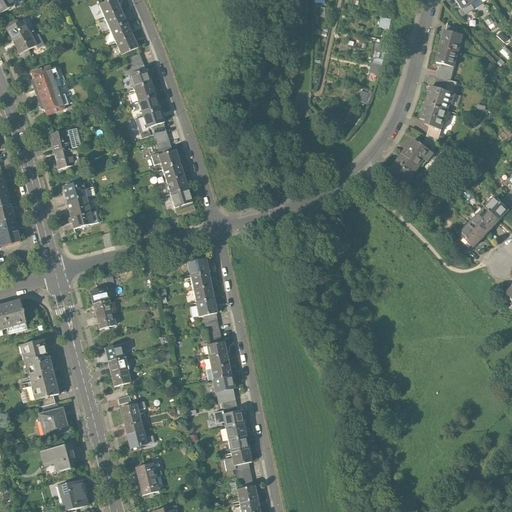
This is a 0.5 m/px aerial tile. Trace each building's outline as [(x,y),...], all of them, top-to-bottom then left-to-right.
[(21,0),(0,0),(0,3),(5,13),(23,3),(21,0)] [(111,0),(105,3),(111,15),(129,7),(126,0),(111,0)] [(129,7),(111,15),(116,28),(135,20),(129,7)] [(317,7),(317,16),(326,16),(326,7),(317,7)] [(382,16),(380,28),(390,29),(392,18),(382,16)] [(21,40),(40,32),(33,18),(15,26),(21,40)] [(135,20),(116,28),(122,41),(141,33),(135,20)] [(100,23),(104,32),(110,30),(107,21),(100,23)] [(452,26),(447,43),(465,48),(470,32),(452,26)] [(40,32),(21,40),(28,55),(46,47),(40,32)] [(141,33),(122,41),(127,54),(146,46),(141,33)] [(384,62),(389,45),(380,42),(372,70),(377,72),(378,65),(381,66),(382,62),(384,62)] [(460,64),(465,48),(447,43),(442,59),(447,60),(460,64)] [(137,54),(142,68),(151,66),(146,51),(137,54)] [(455,78),(460,64),(447,60),(442,74),(453,77),(455,78)] [(45,93),(68,83),(59,61),(36,71),(45,93)] [(156,79),(151,65),(151,66),(142,68),(133,71),(137,85),(156,79)] [(132,76),(124,78),(135,119),(143,117),(132,76)] [(455,78),(453,77),(450,87),(459,90),(463,80),(455,78)] [(160,93),(156,79),(137,85),(141,99),(160,93)] [(68,83),(45,93),(54,114),(77,104),(68,83)] [(436,83),(431,102),(455,109),(461,91),(459,90),(450,87),(436,83)] [(165,106),(160,93),(141,99),(146,112),(165,106)] [(449,127),(455,109),(431,102),(426,116),(431,117),(430,122),(436,123),(447,127),(449,127)] [(169,120),(165,106),(146,112),(150,126),(160,123),(169,120)] [(177,147),(169,120),(160,123),(168,150),(177,147)] [(447,127),(436,123),(433,133),(443,139),(447,127)] [(511,131),(508,128),(503,132),(511,141),(511,131)] [(56,133),(59,149),(77,145),(74,129),(56,133)] [(419,135),(408,150),(425,162),(430,156),(433,158),(440,150),(419,135)] [(77,145),(59,149),(63,168),(81,164),(77,145)] [(185,159),(181,146),(177,147),(168,150),(162,152),(167,166),(185,159)] [(408,150),(396,166),(413,179),(425,162),(408,150)] [(150,167),(155,165),(151,152),(145,154),(150,167)] [(5,157),(0,159),(0,170),(9,168),(5,157)] [(190,172),(185,159),(167,166),(171,179),(190,172)] [(194,186),(190,172),(171,179),(176,192),(194,186)] [(12,175),(0,177),(0,191),(15,189),(12,175)] [(511,180),(500,193),(511,204),(511,180)] [(69,186),(73,202),(88,198),(84,182),(69,186)] [(199,199),(194,186),(176,192),(180,205),(199,199)] [(15,189),(0,191),(0,206),(18,202),(15,189)] [(511,204),(500,193),(491,202),(505,216),(511,209),(511,204)] [(88,198),(73,202),(80,227),(95,224),(88,198)] [(18,202),(0,206),(0,214),(2,221),(21,216),(18,202)] [(496,226),(505,216),(491,202),(482,212),(496,226)] [(482,212),(473,221),(488,235),(496,226),(482,212)] [(21,216),(2,221),(5,235),(24,230),(21,216)] [(479,244),(488,235),(473,221),(464,231),(465,232),(478,243),(479,244)] [(465,232),(460,237),(472,249),(478,243),(465,232)] [(191,260),(194,273),(213,269),(210,256),(191,260)] [(194,273),(197,287),(216,283),(213,269),(194,273)] [(197,287),(200,300),(219,296),(216,283),(197,287)] [(93,291),(97,304),(116,298),(112,286),(93,291)] [(200,300),(203,314),(211,312),(222,310),(219,296),(200,300)] [(97,304),(100,316),(119,311),(116,298),(97,304)] [(1,305),(0,305),(0,330),(26,323),(20,300),(1,305)] [(228,341),(222,310),(211,312),(218,343),(228,341)] [(100,316),(104,329),(123,324),(119,311),(100,316)] [(28,361),(31,360),(55,353),(50,336),(23,343),(28,361)] [(211,345),(213,356),(232,352),(229,341),(228,341),(218,343),(211,345)] [(109,347),(112,360),(129,356),(125,343),(109,347)] [(213,356),(216,367),(234,363),(232,352),(213,356)] [(55,353),(31,360),(40,397),(65,391),(55,353)] [(112,360),(116,373),(132,368),(129,356),(112,360)] [(216,367),(218,379),(237,375),(234,363),(216,367)] [(116,373),(119,385),(135,381),(132,368),(116,373)] [(218,379),(221,390),(225,389),(239,386),(237,375),(218,379)] [(239,386),(225,389),(230,414),(244,411),(239,386)] [(123,408),(127,421),(145,416),(141,403),(123,408)] [(70,404),(43,410),(49,436),(75,430),(70,404)] [(230,414),(228,414),(231,427),(248,423),(246,410),(244,411),(230,414)] [(226,421),(224,412),(216,413),(218,422),(226,421)] [(127,421),(130,434),(148,429),(145,416),(127,421)] [(248,423),(231,427),(233,439),(251,435),(248,423)] [(130,434),(134,447),(151,443),(148,429),(130,434)] [(251,435),(233,439),(236,452),(254,448),(251,435)] [(76,442),(46,450),(52,474),(82,466),(76,442)] [(254,448),(236,452),(239,464),(243,463),(253,461),(256,461),(254,448)] [(258,485),(253,461),(243,463),(248,487),(258,485)] [(139,467),(143,481),(161,476),(157,462),(139,467)] [(143,481),(147,495),(165,490),(161,476),(143,481)] [(64,485),(67,498),(90,492),(87,480),(64,485)] [(248,487),(241,488),(244,502),(263,498),(260,484),(258,485),(248,487)] [(67,498),(70,510),(93,504),(90,492),(67,498)] [(263,498),(244,502),(246,511),(260,511),(266,511),(263,498)]
